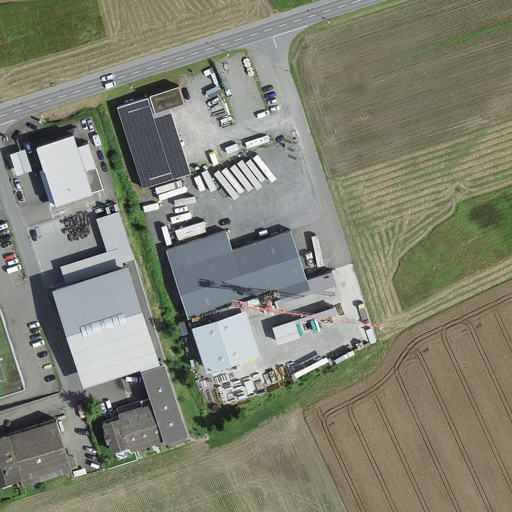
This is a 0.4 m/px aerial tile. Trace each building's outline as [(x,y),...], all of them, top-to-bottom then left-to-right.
[(177,90),(116,108),(141,188),(187,174),(167,108),(182,104),(177,90)] [(70,136),(34,147),(53,207),(100,192),(86,146),(75,149),(70,136)] [(26,148),(12,153),(19,175),(33,170),(26,148)] [(225,233),(166,252),(186,316),(303,280),(288,234),(231,252),(225,233)] [(128,254),(52,278),(82,375),(158,351),(128,254)] [(304,317),(301,317),(301,327),(319,327),(319,317),(337,317),(337,303),(304,303),(304,317)] [(0,305),(0,390),(25,382),(0,305)] [(242,312),(191,327),(204,371),(255,355),(242,312)] [(278,343),(301,337),(297,319),(274,325),(278,343)] [(185,433),(163,364),(139,372),(147,398),(115,408),(118,418),(99,424),(108,452),(126,446),(128,451),(185,433)] [(53,422),(0,438),(0,486),(67,466),(53,422)]
